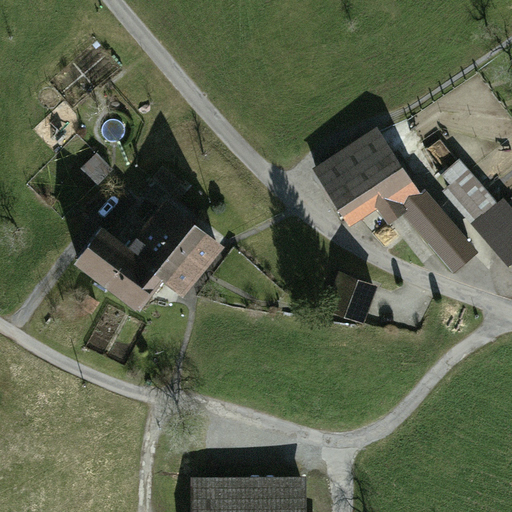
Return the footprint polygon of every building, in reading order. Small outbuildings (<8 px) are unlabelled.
[(378,131),(317,171),(349,219),(377,200),(388,217),(403,207),(452,264),(469,249),(423,195),(378,131)] [(112,169),(97,155),(83,169),(98,183),(112,169)] [(468,172),(452,185),(478,216),(494,202),(468,172)] [(153,219),(181,242),(194,227),(165,203),(153,219)] [(181,242),(153,219),(142,232),(133,224),(118,243),(156,273),(181,242)] [(181,242),(156,273),(161,276),(180,291),(217,244),(195,226),(194,227),(181,242)] [(156,273),(118,243),(101,230),(79,258),(137,305),(161,276),(156,273)] [(373,287),(340,275),(329,306),(362,318),(373,287)] [(307,511),(308,479),(191,479),(191,511),(307,511)]
